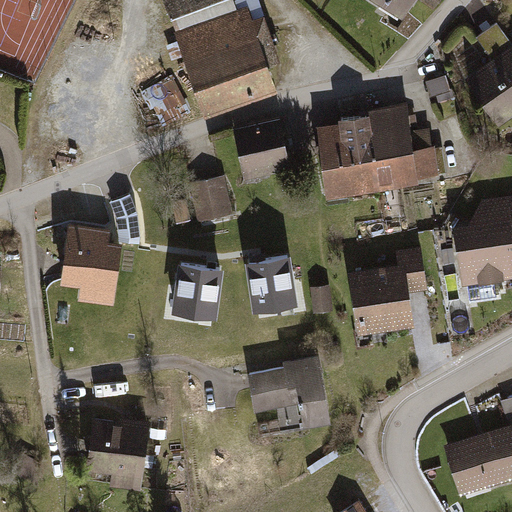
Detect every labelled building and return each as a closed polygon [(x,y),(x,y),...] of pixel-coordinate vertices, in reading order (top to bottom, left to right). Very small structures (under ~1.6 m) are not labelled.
[(160,0),(159,1),(199,113),(270,88),(262,66),(276,61),(253,0),(230,0),(227,1),(226,0),(160,0)] [(357,0),(398,24),(412,0),(357,0)] [(474,38),(490,61),(511,45),(496,22),(474,38)] [(511,45),(490,61),(462,80),(494,126),(511,113),(511,45)] [(157,126),(188,115),(174,77),(137,91),(145,110),(150,108),(157,126)] [(435,102),(449,98),(443,77),(422,83),(425,94),(432,92),(435,102)] [(377,108),(389,186),(419,181),(418,177),(432,174),(433,179),(444,178),(439,147),(429,148),(426,129),(408,132),(403,104),(377,108)] [(365,158),(369,189),(389,186),(377,108),(358,111),(358,116),(365,158)] [(338,162),(365,158),(358,116),(331,120),(332,123),(338,162)] [(229,127),(238,178),(285,169),(276,119),(229,127)] [(312,126),(322,196),(342,193),(338,162),(332,123),(312,126)] [(338,162),(342,193),(369,189),(365,158),(338,162)] [(230,217),(220,176),(184,185),(194,226),(230,217)] [(451,224),(461,288),(511,280),(511,278),(511,272),(511,271),(511,193),(479,199),(465,222),(451,224)] [(79,294),(109,299),(117,245),(89,242),(90,235),(62,231),(56,279),(80,283),(79,294)] [(393,264),(344,270),(352,332),(409,325),(404,290),(420,288),(414,247),(392,250),(393,264)] [(250,261),(257,305),(296,299),(289,255),(250,261)] [(180,262),(174,307),(213,312),(220,268),(180,262)] [(326,284),(307,286),(309,309),(328,307),(326,284)] [(106,325),(137,330),(141,304),(110,299),(106,325)] [(297,427),(329,422),(317,351),(276,358),(278,366),(244,372),(250,411),(282,406),(283,416),(295,414),(297,427)] [(105,487),(137,490),(145,422),(87,415),(81,469),(107,472),(105,487)] [(511,430),(510,423),(440,443),(455,496),(511,479),(511,430)] [(333,511),(363,511),(356,499),(333,511)]
